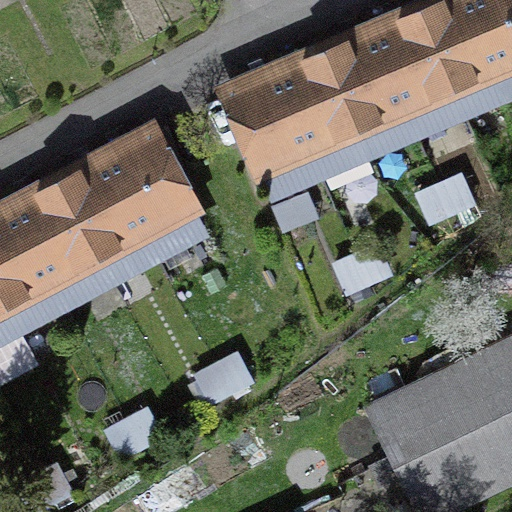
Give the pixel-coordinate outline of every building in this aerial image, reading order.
[(439,0),(421,8),(464,109),(511,88),(474,0),(439,0)] [(511,0),(474,0),(511,88),(511,0)] [(393,11),(370,20),(416,129),(464,109),(421,8),(396,18),(393,11)] [(347,30),(350,38),(326,48),(368,149),(416,129),(370,20),(347,30)] [(326,48),(300,59),(297,52),(275,61),(321,169),(368,149),(326,48)] [(252,71),(255,78),(228,89),(271,190),(321,169),(275,61),(252,71)] [(156,253),(203,228),(151,130),(126,143),(122,136),(100,148),(156,253)] [(78,159),(82,167),(58,180),(109,277),(156,253),(100,148),(78,159)] [(458,173),(419,190),(433,221),(472,203),(458,173)] [(30,185),(8,197),(63,301),(109,277),(58,180),(34,192),(30,185)] [(0,200),(0,293),(17,326),(63,301),(8,197),(0,200)] [(375,244),(337,260),(351,290),(388,273),(375,244)] [(0,293),(0,334),(17,326),(0,293)] [(511,338),(369,407),(420,511),(438,511),(511,476),(511,338)] [(234,352),(198,372),(214,400),(249,380),(234,352)] [(144,407),(108,426),(123,455),(159,436),(144,407)] [(69,492),(53,463),(17,483),(33,511),(69,492)]
